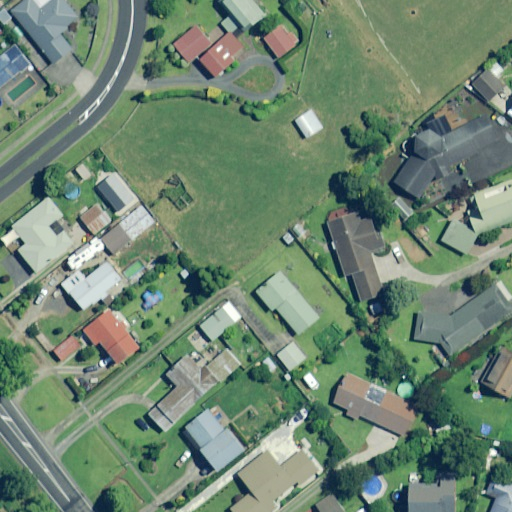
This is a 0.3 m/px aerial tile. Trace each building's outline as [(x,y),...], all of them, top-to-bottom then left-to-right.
[(81,20),(65,0),(55,0),(42,11),(33,0),(24,0),(11,11),(56,67),(75,51),(62,35),(81,20)] [(268,16),(253,0),(223,0),(223,1),(250,32),(268,16)] [(208,37),(198,27),(176,47),(192,64),(199,58),(218,79),(238,62),(234,58),(245,48),(232,33),(236,30),(227,20),(208,37)] [(301,45),(289,29),(269,43),(281,59),(301,45)] [(0,91),(33,67),(17,47),(0,60),(0,91)] [(505,85),(491,71),(475,87),(489,101),(505,85)] [(318,135),(305,117),(297,122),(309,140),(318,135)] [(501,140),(490,117),(442,140),(437,129),(417,137),(407,151),(404,156),(412,161),(396,183),(420,200),(437,178),(441,181),(456,174),(453,167),(482,154),(480,150),(501,140)] [(467,214),(474,231),(511,215),(511,180),(473,196),(478,209),(467,214)] [(39,274),(77,244),(66,230),(63,233),(56,225),(66,217),(51,198),(14,227),(28,245),(20,251),(39,274)] [(113,223),(99,206),(83,219),(96,236),(113,223)] [(157,223),(144,206),(103,240),(117,257),(157,223)] [(363,222),(360,214),(329,223),(346,278),(354,276),(362,303),(386,296),(373,253),(390,248),(381,217),(363,222)] [(482,236),(454,222),(443,244),(471,257),(482,236)] [(86,312),(102,300),(109,309),(116,303),(109,294),(124,283),(109,263),(88,280),(86,277),(69,290),(86,312)] [(322,319),(284,274),(259,294),(274,312),(278,309),(301,336),(322,319)] [(511,314),(511,304),(498,285),(452,317),(420,313),(416,339),(442,344),(452,357),(511,314)] [(244,318),(230,302),(202,326),(215,342),(244,318)] [(121,323),(111,311),(86,332),(98,346),(101,343),(121,367),(143,348),(128,331),(132,328),(125,320),(121,323)] [(82,347),(73,337),(56,352),(65,363),(82,347)] [(308,359),(293,340),(277,353),(292,372),(308,359)] [(243,365),(228,350),(209,368),(200,358),(195,364),(189,358),(169,377),(180,388),(151,416),(167,433),(222,382),(224,384),(243,365)] [(511,398),(511,355),(502,350),(482,383),(510,401),(511,398)] [(279,369),(271,357),(264,362),(272,374),(279,369)] [(421,409),(351,375),(336,404),(350,411),(348,415),(359,421),(362,416),(407,438),(421,409)] [(294,406),(284,394),(270,405),(280,417),(294,406)] [(227,432),(212,412),(188,431),(219,473),(247,451),(231,430),(227,432)] [(254,493),(233,510),(234,511),(279,511),(283,509),(277,502),(299,484),(302,487),(322,471),(305,450),(285,466),(272,451),(258,462),(240,476),(254,493)] [(458,511),(460,475),(438,474),(438,486),(412,485),(411,511),(458,511)] [(511,511),(511,484),(495,478),(488,496),(499,499),(493,511),(511,511)] [(348,511),(336,494),(318,507),(321,511),(348,511)]
